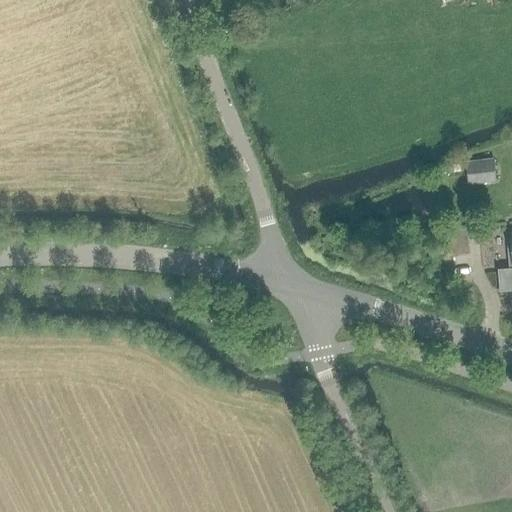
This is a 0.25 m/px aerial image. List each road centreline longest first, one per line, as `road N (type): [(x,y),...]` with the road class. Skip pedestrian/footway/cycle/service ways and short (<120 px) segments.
road 1 (unclassified): [(270,281),(264,211),(180,0)]
road 2 (tertiary): [(270,281),(102,255),(0,255)]
road 3 (unclassified): [(384,511),(321,354),(313,327),(317,293)]
road 4 (tertiary): [(511,355),(317,293)]
